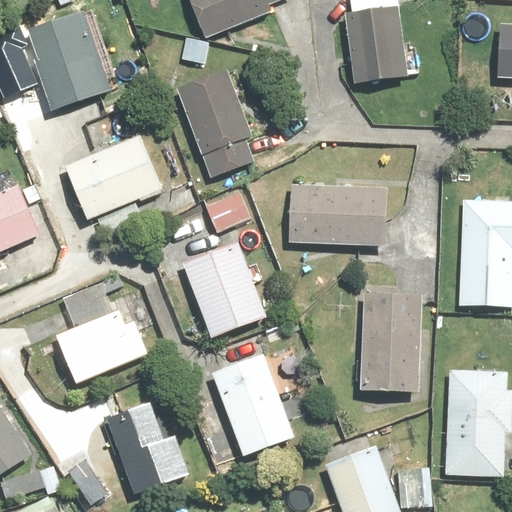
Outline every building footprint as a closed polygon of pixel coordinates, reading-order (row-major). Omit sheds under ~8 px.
[(295,0),(189,0),(205,38),(296,0),(295,0)] [(339,0),(347,84),(405,79),(397,0),(339,0)] [(80,8),(19,30),(50,112),(110,90),(80,8)] [(511,22),(495,22),(494,79),(511,79),(511,22)] [(13,23),(0,28),(0,92),(2,98),(36,85),(13,23)] [(231,65),(175,82),(205,182),(261,166),(231,65)] [(142,133),(62,163),(85,220),(164,190),(142,133)] [(13,174),(0,179),(0,250),(41,232),(13,174)] [(386,186),(287,184),(286,244),(385,246),(386,186)] [(249,219),(237,193),(203,209),(215,235),(249,219)] [(511,198),(461,197),(457,305),(511,306),(511,198)] [(239,239),(179,259),(207,340),(267,319),(239,239)] [(357,284),(354,388),(419,390),(422,286),(357,284)] [(129,300),(50,336),(73,386),(152,349),(129,300)] [(260,350),(207,369),(240,458),(293,438),(260,350)] [(446,364),(443,475),(505,477),(507,365),(446,364)] [(152,394),(101,415),(137,502),(188,481),(152,394)] [(0,405),(0,475),(31,458),(0,405)] [(397,511),(374,444),(322,462),(339,511),(397,511)] [(88,451),(63,467),(88,505),(113,489),(88,451)] [(52,511),(44,497),(18,511),(52,511)]
